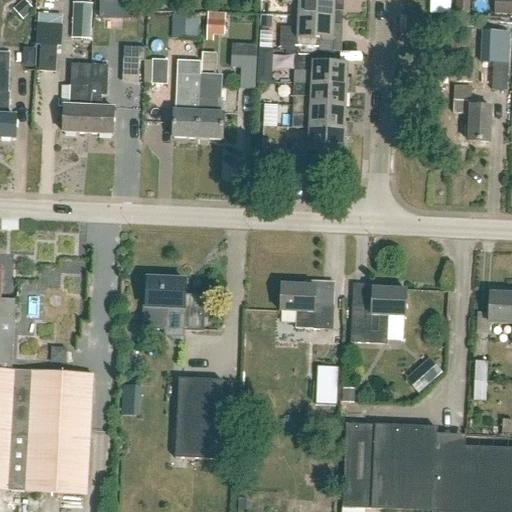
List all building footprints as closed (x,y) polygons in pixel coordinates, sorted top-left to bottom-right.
[(0,0),(0,15),(32,16),(33,0),(0,0)] [(282,0),(282,5),(298,6),(298,17),(339,19),(339,13),(342,13),(343,0),(282,0)] [(469,14),(469,0),(456,0),(456,14),(469,14)] [(510,16),(510,0),(494,0),(494,15),(510,16)] [(74,30),(91,30),(92,6),(75,6),(74,30)] [(59,16),(39,15),(37,47),(41,47),(39,73),(56,74),(59,16)] [(208,15),(207,41),(212,41),(212,36),(223,37),(224,16),(208,15)] [(172,29),(197,30),(198,19),(173,17),(172,29)] [(281,29),(280,51),(296,51),(315,52),(316,41),(333,42),(341,42),(342,26),(338,26),(339,19),(298,17),(297,30),(281,29)] [(260,29),(272,30),(272,19),(261,19),(260,29)] [(484,33),(482,65),(493,65),(492,92),(507,92),(510,34),(484,33)] [(255,91),(257,46),(232,45),(230,69),(241,70),(240,90),(255,91)] [(145,49),(123,48),(122,84),(139,85),(140,62),(144,62),(145,49)] [(269,63),(273,59),(273,51),(261,51),(260,62),(269,63)] [(333,53),(315,52),(296,51),(294,85),(352,87),(353,80),(349,80),(350,65),(333,64),(333,53)] [(7,117),(10,55),(0,54),(0,139),(14,140),(15,118),(7,117)] [(166,86),(167,62),(152,61),(151,86),(166,86)] [(174,112),(173,140),(198,141),(201,76),(202,63),(178,62),(177,85),(175,112),(174,112)] [(88,136),(91,67),(73,66),(70,107),(65,107),(63,134),(88,136)] [(91,67),(88,136),(113,137),(114,110),(101,109),(102,97),(107,97),(109,68),(91,67)] [(201,76),(198,141),(222,142),(223,115),(222,115),(223,102),(220,102),(222,77),(201,76)] [(352,95),(352,87),(294,85),(293,107),(347,110),(348,95),(352,95)] [(490,144),(492,109),(471,108),(472,103),(454,102),(454,115),(469,116),(468,143),(490,144)] [(347,124),(347,110),(293,107),(292,129),(308,129),(350,131),(350,124),(347,124)] [(308,141),(292,140),(291,152),(297,152),(295,176),(306,177),(333,178),(334,153),(345,154),(346,139),(350,139),(350,131),(308,129),(308,141)] [(273,175),(285,176),(286,151),(274,151),(273,175)] [(297,152),(291,152),(286,151),(285,176),(295,176),(297,152)] [(0,326),(14,327),(15,301),(0,300),(0,287),(1,270),(0,269),(0,491),(86,496),(93,377),(0,371),(0,326)] [(166,331),(167,310),(183,310),(182,331),(203,332),(205,297),(185,297),(186,282),(148,280),(147,308),(143,308),(143,311),(142,330),(166,331)] [(316,289),(316,287),(282,286),(282,289),(281,313),(296,313),(295,330),(305,330),(333,331),(334,306),(315,305),(316,289)] [(405,319),(406,292),(373,290),(372,308),(353,308),(351,345),(387,347),(388,318),(405,319)] [(511,344),(511,296),(490,295),(489,325),(511,325),(511,327),(511,344)] [(263,365),(264,339),(248,338),(247,364),(263,365)] [(430,361),(407,381),(418,394),(441,374),(430,361)] [(339,369),(318,368),(316,406),(337,407),(339,369)] [(217,462),(220,384),(178,382),(174,460),(217,462)] [(355,391),(343,391),(343,403),(354,404),(355,391)] [(511,422),(502,422),(501,438),(511,438),(511,422)] [(511,511),(511,450),(436,447),(437,430),(346,426),(342,511),(364,511),(364,510),(408,511),(511,511)] [(330,477),(317,476),(316,487),(329,488),(330,477)]
